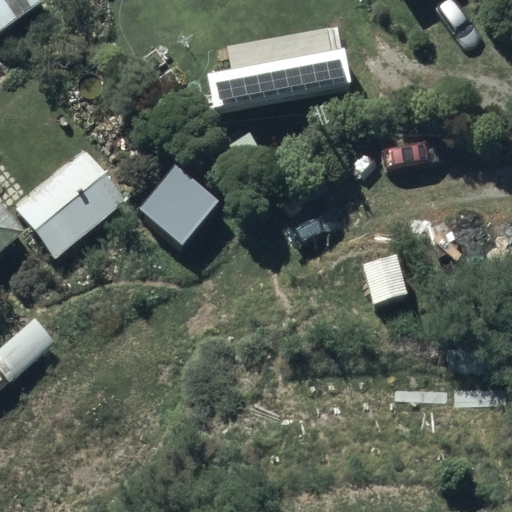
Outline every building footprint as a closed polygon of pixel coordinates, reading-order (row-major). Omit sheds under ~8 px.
[(430,62),(391,14),(339,56),(378,104),(430,62)] [(338,68),(314,43),(214,139),(239,164),(338,68)] [(372,224),(358,195),(304,222),(318,250),(372,224)] [(0,260),(27,238),(0,206),(0,260)] [(0,395),(56,346),(36,323),(0,355),(0,395)] [(152,421),(104,380),(43,452),(90,492),(152,421)]
